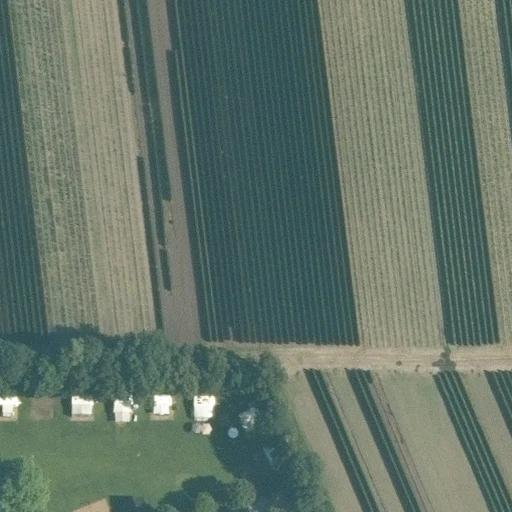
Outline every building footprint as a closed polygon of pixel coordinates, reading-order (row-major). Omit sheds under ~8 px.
[(107,415),(128,416),(129,398),(107,397),(107,415)] [(170,415),(170,397),(150,397),(150,416),(170,415)] [(190,416),(212,416),(212,397),(190,397),(190,416)] [(0,420),(13,420),(12,399),(0,399),(0,420)] [(26,422),(48,423),(49,402),(27,401),(26,422)] [(122,504),(123,511),(143,511),(142,501),(122,504)]
